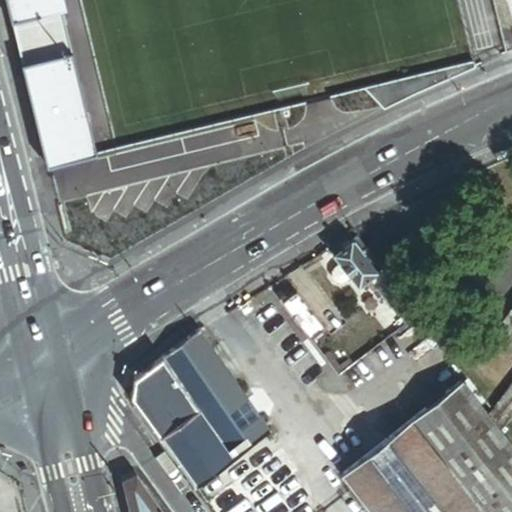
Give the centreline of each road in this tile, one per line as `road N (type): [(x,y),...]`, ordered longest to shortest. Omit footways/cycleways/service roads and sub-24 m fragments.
road 1 (tertiary): [(511,98),(398,155),(45,363)]
road 2 (residential): [(189,511),(151,460),(45,363)]
road 3 (tertiary): [(0,182),(45,363)]
road 4 (tertiary): [(45,363),(83,511)]
